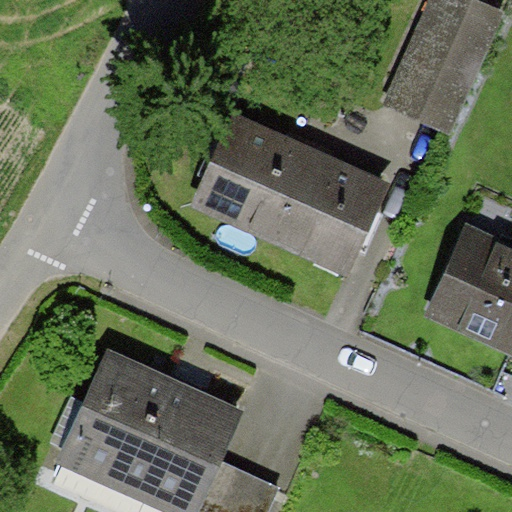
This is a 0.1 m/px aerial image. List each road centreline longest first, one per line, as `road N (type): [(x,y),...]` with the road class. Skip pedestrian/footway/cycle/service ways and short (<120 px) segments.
road 1 (residential): [(511,432),(51,214)]
road 2 (residential): [(159,0),(51,214)]
